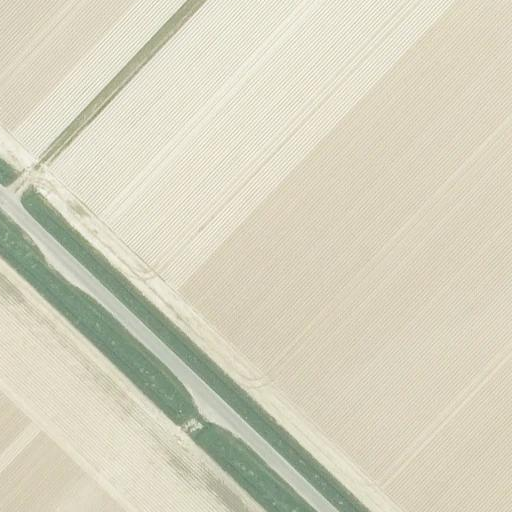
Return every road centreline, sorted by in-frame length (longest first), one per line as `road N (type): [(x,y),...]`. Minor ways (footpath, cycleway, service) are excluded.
road 1 (unclassified): [(328,511),(0,197)]
road 2 (track): [(195,0),(4,201)]
